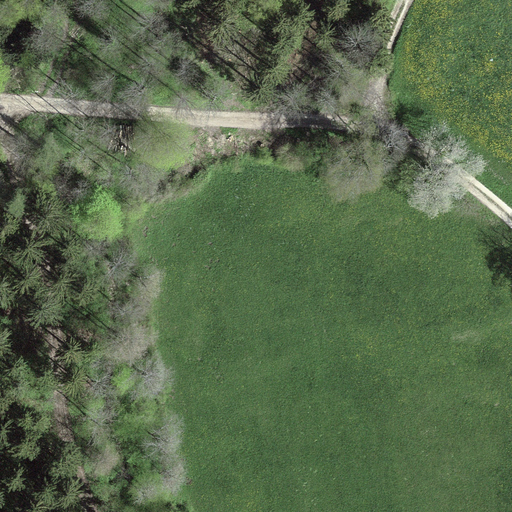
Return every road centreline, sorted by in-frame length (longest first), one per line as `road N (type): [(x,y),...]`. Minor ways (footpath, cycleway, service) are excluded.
road 1 (track): [(511,220),(442,160),(389,129),(0,99)]
road 2 (track): [(90,511),(71,459),(44,258),(0,115)]
road 3 (track): [(357,124),(408,0)]
